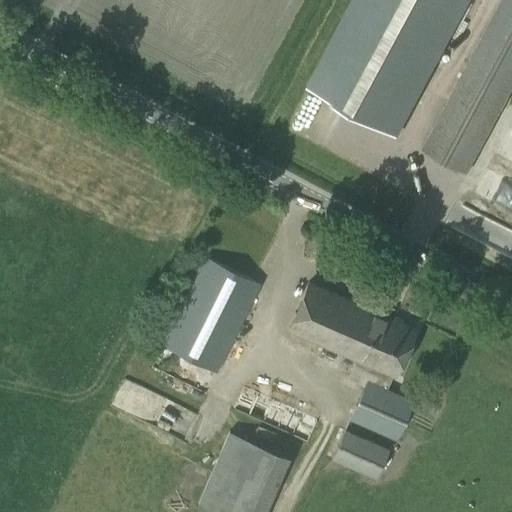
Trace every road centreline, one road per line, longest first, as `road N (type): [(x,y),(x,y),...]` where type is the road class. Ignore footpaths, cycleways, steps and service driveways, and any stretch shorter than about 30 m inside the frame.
road 1 (tertiary): [(511,306),(0,34)]
road 2 (track): [(342,407),(277,511)]
